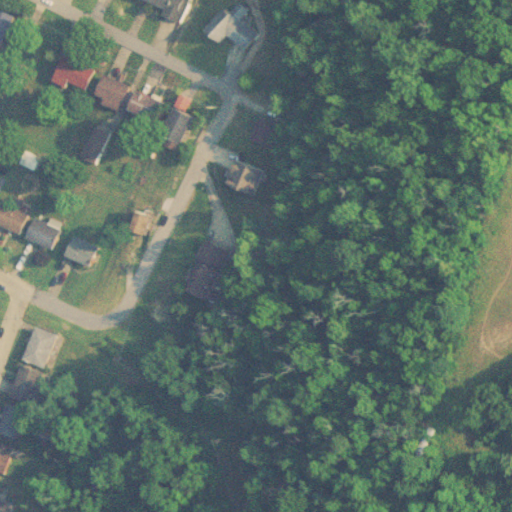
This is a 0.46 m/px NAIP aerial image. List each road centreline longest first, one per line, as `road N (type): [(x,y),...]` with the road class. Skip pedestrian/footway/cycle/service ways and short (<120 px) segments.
road 1 (residential): [(108,322),(228,98)]
road 2 (residential): [(41,0),(228,98)]
